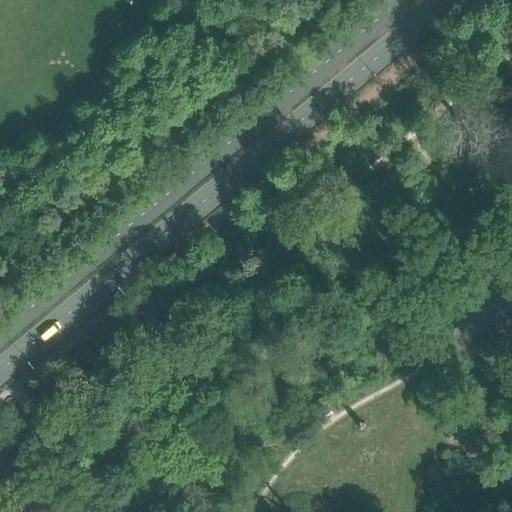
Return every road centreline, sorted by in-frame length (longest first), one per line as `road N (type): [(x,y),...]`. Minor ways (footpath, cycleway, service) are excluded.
road 1 (primary): [(0,371),(449,0)]
road 2 (primary): [(399,0),(0,329)]
